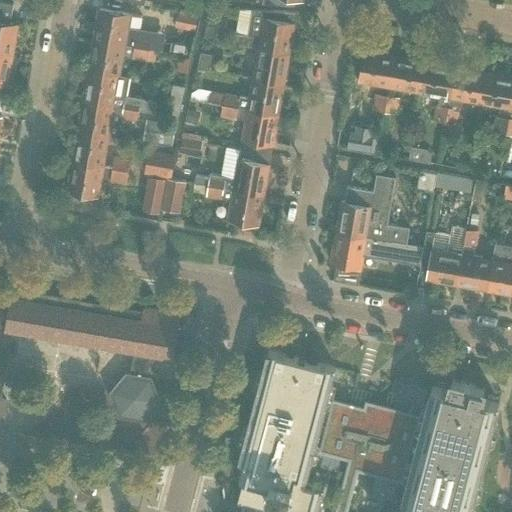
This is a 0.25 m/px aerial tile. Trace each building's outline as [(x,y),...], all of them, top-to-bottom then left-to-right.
[(0,53),(12,55),(7,54),(9,45),(14,45),(17,25),(10,24),(13,5),(0,2),(0,53)] [(95,38),(94,39),(99,40),(126,45),(127,38),(129,27),(140,29),(142,17),(132,15),(132,14),(127,13),(120,12),(100,8),(96,29),(101,30),(99,39),(95,38)] [(236,27),(233,44),(256,48),(258,48),(284,53),(284,52),(289,53),(289,52),(284,51),(286,42),(291,43),(295,22),(293,22),(294,12),(253,9),(249,30),(236,27)] [(178,13),(175,27),(194,31),(197,17),(178,13)] [(93,49),(89,70),(120,75),(124,55),(132,57),(134,47),(126,45),(99,40),(98,50),(93,49)] [(132,57),(132,59),(147,62),(148,59),(156,61),(157,51),(150,50),(151,43),(136,40),(134,47),(132,57)] [(184,46),(174,45),(173,53),(183,55),(184,46)] [(255,67),(253,78),(284,84),(288,63),(283,62),(284,53),(258,48),(257,54),(257,55),(255,67)] [(359,81),(389,86),(394,60),(395,55),(394,55),(393,60),(384,58),(385,54),(364,50),(359,81)] [(200,51),(198,67),(209,68),(212,53),(200,51)] [(0,84),(7,86),(10,65),(5,64),(7,55),(12,56),(12,55),(0,53),(0,84)] [(190,59),(178,57),(175,73),(187,75),(190,59)] [(389,86),(420,91),(425,61),(405,57),(404,62),(394,60),(389,86)] [(425,61),(420,91),(439,95),(438,105),(448,107),(454,71),(453,71),(445,69),(446,64),(425,61)] [(454,71),(448,107),(454,108),(454,110),(458,111),(460,99),(480,102),(485,71),(465,68),(465,73),(455,71),(456,66),(455,66),(454,71)] [(89,70),(85,90),(90,91),(88,100),(88,101),(115,106),(124,107),(139,110),(154,113),(156,102),(144,100),(144,99),(126,95),(129,77),(120,75),(89,70)] [(485,71),(480,102),(500,106),(498,116),(508,117),(511,96),(511,81),(505,80),(506,75),(485,71)] [(239,107),(247,109),(274,113),(279,114),(279,113),(274,112),(275,103),(280,104),(284,84),(253,78),(249,97),(224,93),(222,104),(239,107)] [(167,109),(180,111),(185,87),(172,85),(167,109)] [(208,101),(210,90),(197,87),(192,90),(190,98),(208,101)] [(210,90),(208,101),(222,104),(224,93),(210,90)] [(372,109),(385,111),(388,96),(375,94),(372,109)] [(388,96),(385,111),(398,113),(400,98),(388,96)] [(81,109),(78,130),(109,136),(119,137),(124,107),(115,106),(88,101),(86,110),(81,109)] [(236,119),(239,107),(222,104),(220,116),(236,119)] [(433,120),(446,122),(448,107),(438,105),(436,104),(433,120)] [(124,107),(122,119),(137,122),(139,110),(124,107)] [(239,107),(237,117),(246,119),(240,148),(240,150),(270,156),(272,144),(273,144),(277,123),(272,123),(274,113),(247,109),(239,107)] [(448,107),(446,122),(456,123),(458,111),(454,110),(454,108),(448,107)] [(187,109),(184,121),(197,123),(200,111),(187,109)] [(496,115),(492,136),(505,138),(506,132),(508,117),(498,116),(496,115)] [(175,120),(146,117),(143,139),(172,143),(175,120)] [(350,127),(347,145),(376,150),(380,132),(373,131),(374,124),(357,121),(355,128),(350,127)] [(79,151),(77,161),(104,166),(109,136),(78,130),(74,150),(79,151)] [(183,132),(181,140),(202,144),(203,136),(183,132)] [(202,144),(181,140),(180,152),(200,155),(202,144)] [(411,146),(408,159),(429,163),(431,155),(427,149),(411,146)] [(148,149),(143,173),(167,177),(169,178),(173,154),(148,149)] [(208,185),(208,187),(259,196),(260,194),(264,195),(265,194),(260,193),(261,183),(266,184),(267,179),(271,179),(273,169),(269,169),(270,164),(268,163),(270,156),(240,150),(235,178),(220,176),(210,174),(210,176),(209,178),(208,185)] [(114,156),(112,167),(128,171),(130,159),(114,156)] [(77,161),(72,160),(72,161),(77,162),(75,171),(70,170),(66,191),(97,197),(101,177),(127,181),(128,171),(112,167),(104,166),(77,161)] [(417,186),(434,189),(435,184),(437,172),(420,168),(417,186)] [(473,178),(437,172),(435,184),(471,191),(473,178)] [(407,243),(409,227),(388,223),(396,177),(378,174),(375,190),(347,186),(345,201),(342,201),(338,221),(343,222),(342,232),(337,231),(336,232),(341,232),(407,243)] [(196,175),(194,182),(208,185),(209,178),(196,175)] [(158,212),(164,180),(148,177),(142,209),(158,212)] [(162,207),(180,211),(186,181),(169,178),(167,177),(162,207)] [(206,196),(208,187),(193,184),(191,193),(206,196)] [(259,196),(208,187),(206,196),(232,200),(229,219),(259,225),(263,204),(258,203),(259,196)] [(471,213),(470,223),(477,224),(479,214),(471,213)] [(464,244),(475,247),(478,230),(466,228),(464,244)] [(335,241),(331,262),(337,263),(361,267),(362,267),(364,255),(420,265),(423,246),(407,243),(341,232),(340,242),(335,241)] [(462,252),(456,284),(457,284),(458,279),(467,281),(466,286),(487,289),(493,257),(474,254),(475,247),(464,244),(462,252)] [(508,288),(511,288),(511,247),(495,245),(493,257),(487,289),(507,293),(508,288)] [(456,284),(462,252),(432,246),(426,278),(447,282),(447,277),(457,279),(456,284)] [(337,263),(334,280),(358,284),(361,267),(337,263)] [(120,414),(144,419),(159,400),(151,378),(147,377),(151,353),(172,357),(180,313),(145,307),(144,311),(0,285),(0,316),(0,317),(0,318),(0,327),(127,350),(137,352),(133,374),(128,373),(112,392),(120,414)] [(240,480),(243,481),(237,503),(242,504),(240,511),(470,511),(499,403),(481,399),(484,388),(452,379),(449,391),(432,386),(424,415),(364,399),(363,406),(327,396),(335,368),(305,360),(301,372),(295,371),(298,358),(269,350),(240,462),(245,463),(244,465),(240,480)]
